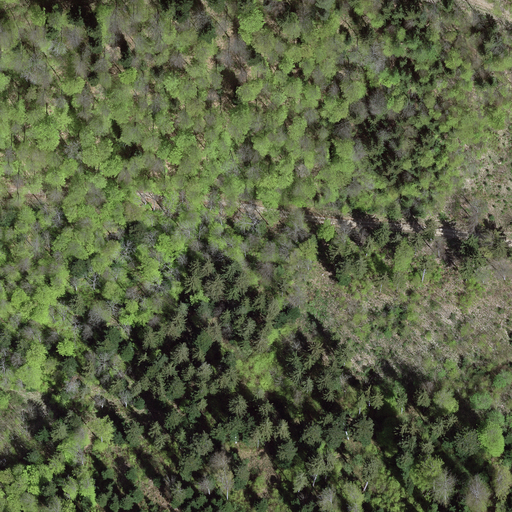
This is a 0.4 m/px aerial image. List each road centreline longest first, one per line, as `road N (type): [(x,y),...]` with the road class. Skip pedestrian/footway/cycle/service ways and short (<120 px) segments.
road 1 (track): [(511,245),(176,191),(0,189)]
road 2 (track): [(0,390),(74,412),(164,418),(206,433),(269,434)]
